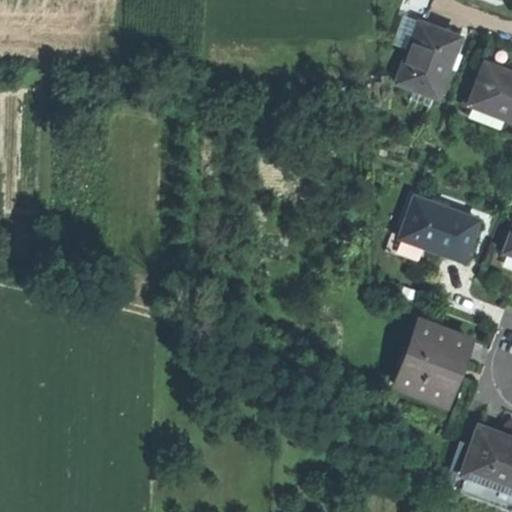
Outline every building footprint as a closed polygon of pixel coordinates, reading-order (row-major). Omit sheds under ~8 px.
[(425,22),(433,0),(402,0),(398,11),(405,14),(418,19),(425,22)] [(418,19),(405,14),(394,40),(407,45),(418,19)] [(460,36),(425,22),(418,19),(407,45),(393,79),(435,96),(448,63),(460,36)] [(466,104),(511,121),(511,73),(482,62),(466,104)] [(398,236),(461,260),(468,243),(477,219),(413,195),(398,236)] [(511,226),(503,249),(511,252),(511,226)] [(394,384),(444,403),(458,365),(468,339),(418,320),(394,384)] [(470,443),(461,466),(459,472),(465,474),(460,489),(511,508),(511,438),(510,438),(477,425),(470,443)] [(470,443),(456,438),(447,460),(457,464),(461,466),(470,443)] [(447,460),(439,483),(449,487),(457,464),(447,460)]
